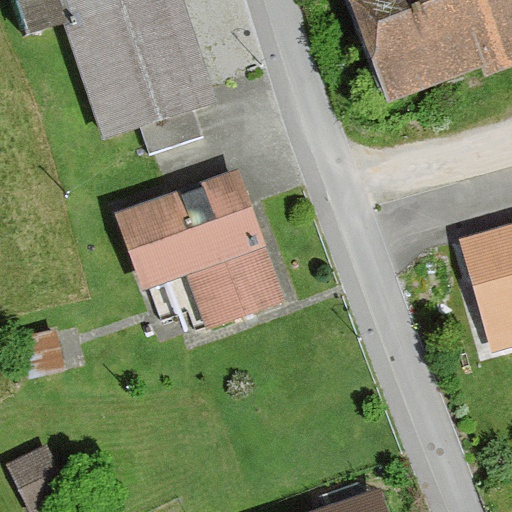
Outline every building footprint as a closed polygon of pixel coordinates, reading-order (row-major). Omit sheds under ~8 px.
[(218,114),(182,0),(20,0),(37,51),(68,41),(102,150),(218,114)] [(511,79),(511,0),(358,0),(401,119),(511,79)] [(289,312),(242,185),(119,230),(146,305),(181,292),(200,344),(289,312)] [(511,361),(511,242),(465,254),(495,366),(511,361)] [(9,460),(31,511),(39,511),(71,499),(47,444),(9,460)]
